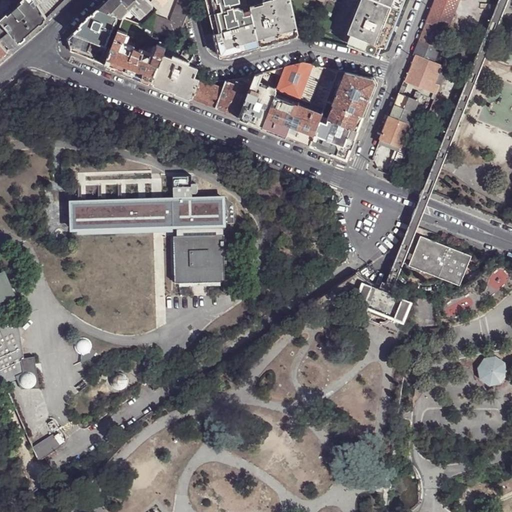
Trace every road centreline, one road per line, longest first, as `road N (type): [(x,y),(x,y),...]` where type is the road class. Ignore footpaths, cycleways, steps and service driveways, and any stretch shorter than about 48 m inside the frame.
road 1 (residential): [(24,54),(350,182)]
road 2 (residential): [(191,0),(208,62),(299,45),(394,69)]
road 3 (residential): [(356,184),(371,198),(511,243)]
road 4 (residential): [(511,239),(374,183),(356,184)]
road 5 (residential): [(350,182),(394,69)]
